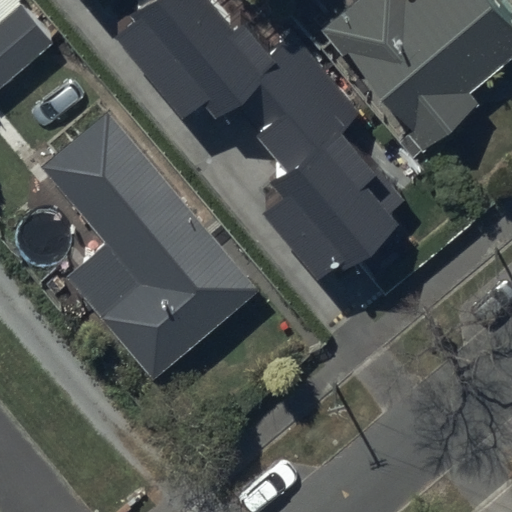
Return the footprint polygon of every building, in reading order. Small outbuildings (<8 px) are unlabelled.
[(230,94),(259,128),(328,70),(294,30),(276,46),(235,0),(149,0),(133,14),(214,108),(230,94)] [(358,0),(331,22),(430,142),(480,100),(472,90),(511,56),(511,14),(500,0),(358,0)] [(0,88),(56,42),(24,3),(0,22),(0,88)] [(328,70),(259,128),(291,166),(277,178),(349,263),(401,219),(393,210),(407,198),(347,127),(365,111),(328,70)] [(109,107),(40,165),(108,244),(70,276),(158,379),(264,289),(109,107)]
